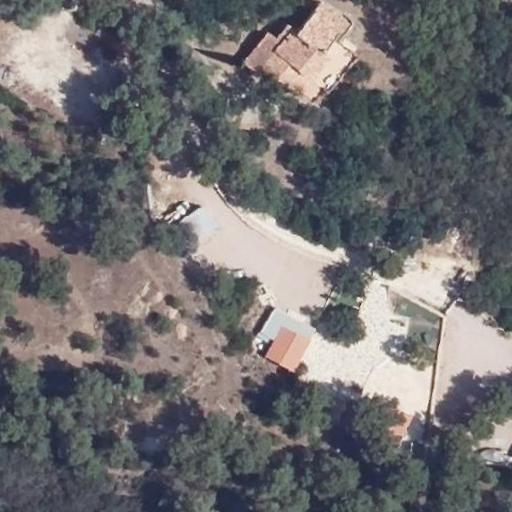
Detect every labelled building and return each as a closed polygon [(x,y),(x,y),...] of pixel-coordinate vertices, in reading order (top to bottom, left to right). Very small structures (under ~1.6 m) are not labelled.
[(321,0),(320,0),(314,8),(340,30),(347,21),(321,0)] [(284,45),(280,41),(268,32),(244,61),(257,73),(263,66),(292,90),(304,75),(312,80),(328,94),(358,56),(334,37),(340,30),(314,8),(294,32),(284,45)] [(290,29),(280,41),(284,45),(294,32),(290,29)] [(304,75),(292,90),(299,96),(312,80),(304,75)] [(391,295),(388,312),(410,317),(406,337),(440,344),(447,305),(391,295)] [(271,307),(258,330),(269,336),(260,353),(290,370),(312,330),(271,307)]
